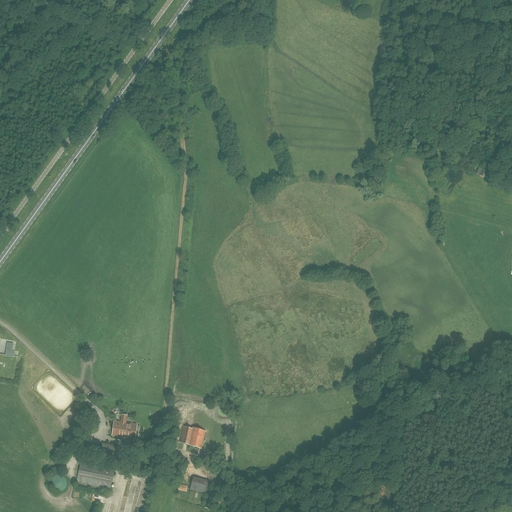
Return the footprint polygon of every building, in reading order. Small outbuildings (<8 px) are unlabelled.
[(486,170),(486,171),(481,169),(478,175),(483,177),(484,176),(489,178),(490,177),(489,177),(490,174),(491,172),(486,170)] [(97,414),(88,408),(82,416),(90,421),(89,423),(93,426),(97,421),(93,418),(97,414)] [(126,423),(127,416),(122,415),(121,422),(114,421),(112,436),(123,437),(124,436),(123,436),(124,429),(125,430),(126,423)] [(123,437),(135,439),(137,425),(126,423),(125,430),(124,429),(123,436),(124,436),(123,437)] [(179,442),(201,448),(206,431),(193,428),(193,430),(183,427),(179,442)] [(168,448),(175,440),(167,433),(160,442),(168,448)] [(101,446),(100,457),(115,460),(118,447),(102,444),(101,446)] [(79,472),(78,483),(112,488),(114,477),(79,472)] [(66,486),(67,484),(67,483),(66,481),(65,479),(65,478),(64,477),(62,476),(60,475),(58,475),(56,476),(54,477),(53,477),(52,479),(51,479),(51,480),(50,482),(50,484),(51,486),(51,487),(52,489),(54,490),(55,490),(56,491),(57,491),(58,491),(60,491),(62,491),(63,490),(65,489),(66,487),(66,486)] [(194,485),(195,479),(191,478),(188,491),(204,494),(206,488),(194,485)]
